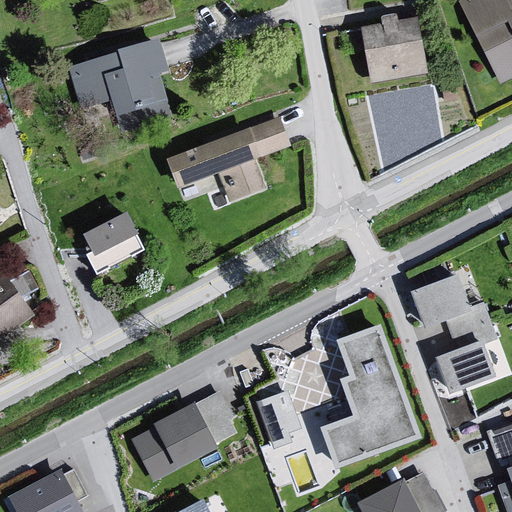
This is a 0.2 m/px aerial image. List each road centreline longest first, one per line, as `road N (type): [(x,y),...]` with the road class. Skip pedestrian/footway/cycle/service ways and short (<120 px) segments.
road 1 (residential): [(0,403),(348,219)]
road 2 (residential): [(85,422),(377,273)]
road 3 (residential): [(377,273),(470,511)]
road 4 (residential): [(348,219),(305,0)]
road 5 (residential): [(348,219),(511,137)]
road 6 (residential): [(377,273),(511,205)]
road 7 (unknown): [(306,1),(172,55)]
